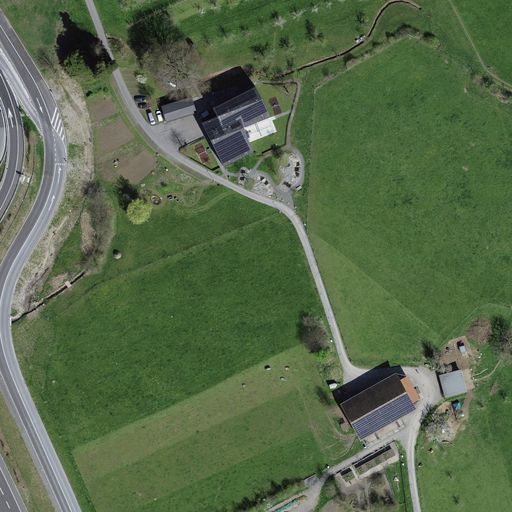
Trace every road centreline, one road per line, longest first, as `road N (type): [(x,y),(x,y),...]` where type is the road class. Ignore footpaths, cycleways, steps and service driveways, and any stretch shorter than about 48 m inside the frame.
road 1 (track): [(216,178),(295,220),(348,368),(410,373),(426,390)]
road 2 (trunk): [(0,204),(15,152),(0,86)]
